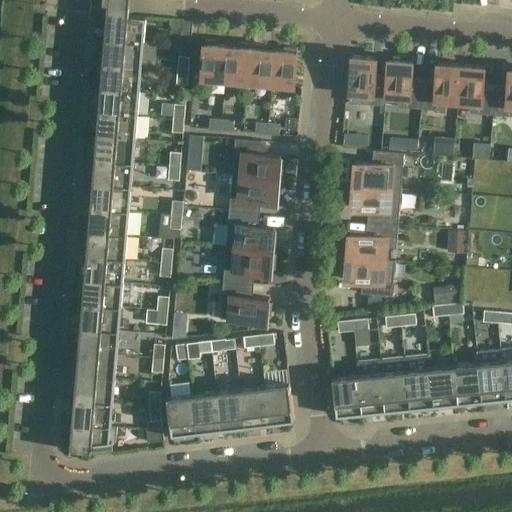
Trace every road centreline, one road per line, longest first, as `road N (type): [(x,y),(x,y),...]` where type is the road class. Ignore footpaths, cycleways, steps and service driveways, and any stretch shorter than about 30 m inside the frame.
road 1 (residential): [(80,0),(41,473),(65,484),(322,455)]
road 2 (residential): [(322,455),(310,318),(332,22)]
road 3 (residential): [(322,455),(511,437)]
road 4 (residential): [(511,37),(332,22)]
road 5 (residential): [(332,22),(178,5)]
